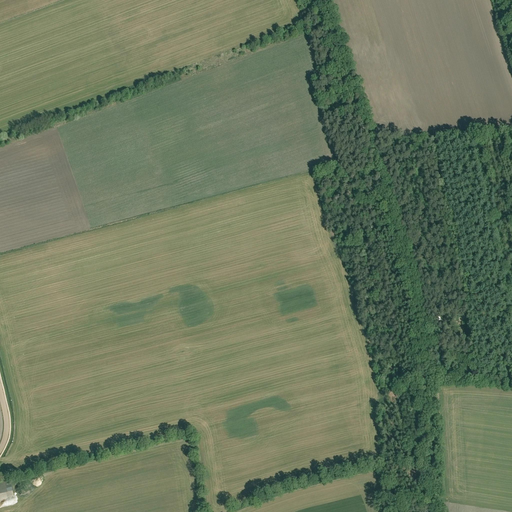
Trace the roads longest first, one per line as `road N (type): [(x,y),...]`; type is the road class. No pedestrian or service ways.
road 1 (track): [(422,376),(417,297),(320,0)]
road 2 (track): [(429,511),(422,376)]
